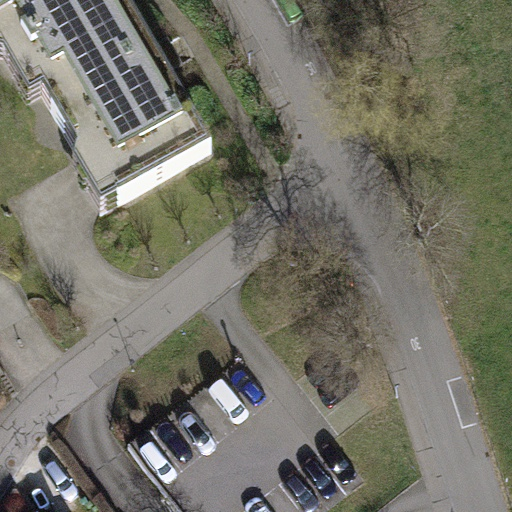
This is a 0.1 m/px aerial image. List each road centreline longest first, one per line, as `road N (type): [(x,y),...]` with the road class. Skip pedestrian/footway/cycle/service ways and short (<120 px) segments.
road 1 (residential): [(345,166),(61,388),(0,451)]
road 2 (residential): [(478,511),(345,166)]
road 3 (residential): [(345,166),(247,0)]
